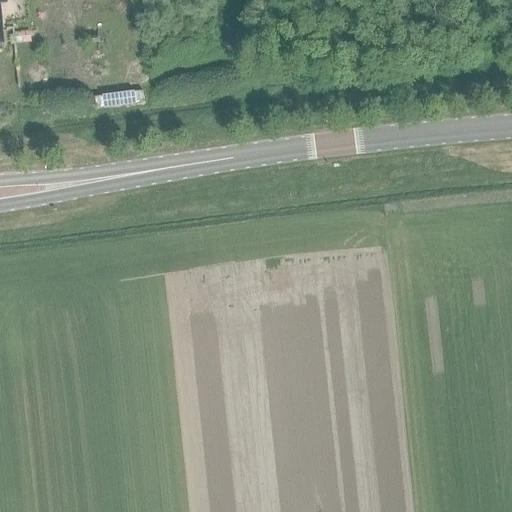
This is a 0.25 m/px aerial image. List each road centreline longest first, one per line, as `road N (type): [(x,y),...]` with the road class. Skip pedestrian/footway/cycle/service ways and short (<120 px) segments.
road 1 (secondary): [(125,176),(511,126)]
road 2 (secondary): [(0,205),(125,176)]
road 3 (secondary): [(125,176),(0,181)]
